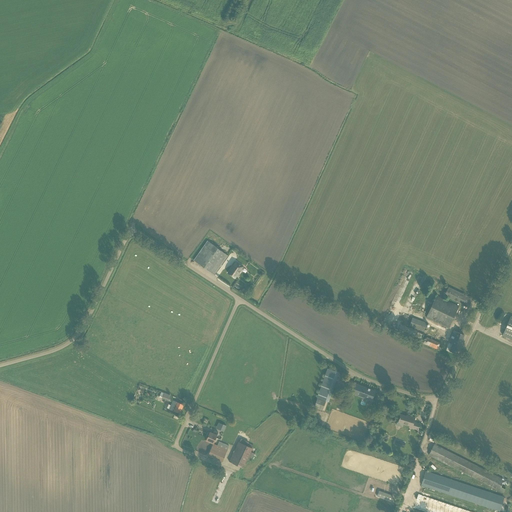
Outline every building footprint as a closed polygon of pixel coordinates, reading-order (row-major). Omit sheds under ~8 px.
[(214,275),(228,256),(207,241),(194,261),(214,275)] [(236,262),(231,269),(228,273),(235,278),(243,267),(236,262)] [(443,296),(463,305),(467,307),(471,298),(447,287),(443,296)] [(426,318),(444,326),(448,328),(459,307),(437,296),(426,318)] [(502,335),(507,337),(511,339),(511,316),(510,316),(502,335)] [(426,331),(428,324),(412,318),(410,326),(426,331)] [(453,331),(445,350),(457,354),(464,335),(453,331)] [(423,343),(437,349),(440,343),(425,337),(423,343)] [(325,401),(336,371),(327,368),(317,398),(314,407),(322,410),(325,401)] [(353,383),(350,393),(372,401),(375,391),(370,389),(368,388),(368,389),(353,383)] [(162,398),(166,400),(171,402),(173,396),(164,393),(162,398)] [(173,401),(171,405),(169,409),(180,414),(181,410),(181,409),(182,409),(183,405),(173,401)] [(419,424),(413,422),(415,418),(410,416),(410,417),(400,415),(400,417),(399,417),(399,418),(399,421),(398,420),(397,422),(396,425),(401,426),(402,424),(410,426),(409,428),(417,430),(418,429),(419,424)] [(220,423),(217,429),(223,432),(226,426),(220,423)] [(231,427),(227,435),(225,440),(233,444),(238,434),(239,434),(240,432),(231,427)] [(213,444),(218,432),(214,431),(213,433),(210,432),(209,433),(207,432),(206,435),(208,436),(206,441),(213,444)] [(241,439),(239,442),(238,442),(229,462),(243,468),(247,459),(250,461),(254,454),(250,452),(253,446),(248,443),(249,442),(241,439)] [(213,444),(208,456),(222,462),(229,446),(219,442),(217,445),(213,444)] [(434,444),(428,455),(503,493),(508,482),(434,444)] [(420,484),(489,507),(499,511),(504,497),(425,471),(420,484)] [(475,511),(476,511),(418,492),(411,511),(475,511)]
